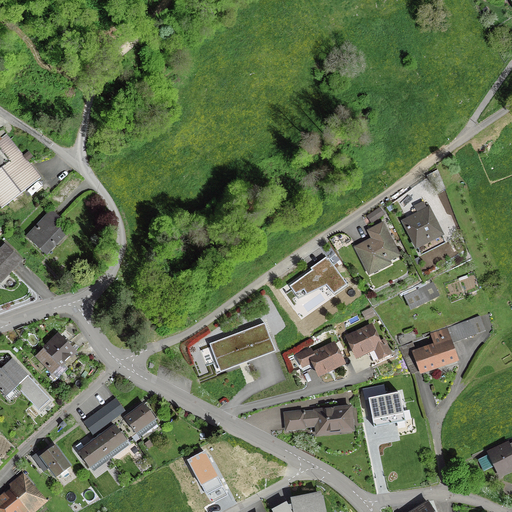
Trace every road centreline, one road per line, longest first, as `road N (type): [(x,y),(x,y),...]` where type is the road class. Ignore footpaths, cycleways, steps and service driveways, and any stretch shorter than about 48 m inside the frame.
road 1 (residential): [(79,308),(117,362),(305,465),(361,509)]
road 2 (track): [(74,162),(104,71),(166,0)]
road 3 (residential): [(74,162),(110,206),(120,238),(115,262),(79,308)]
road 4 (residential): [(361,509),(432,494),(495,511)]
